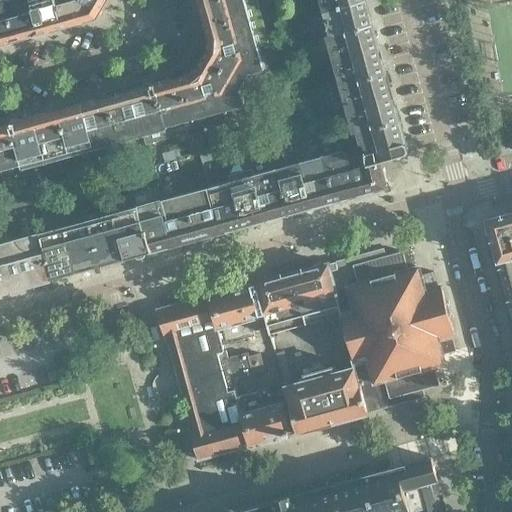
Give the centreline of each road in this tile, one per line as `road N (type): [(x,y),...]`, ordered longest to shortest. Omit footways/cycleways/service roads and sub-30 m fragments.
road 1 (residential): [(492,511),(487,348),(452,213),(456,193)]
road 2 (residential): [(456,193),(407,0)]
road 3 (residential): [(0,85),(124,52),(153,28),(158,0)]
